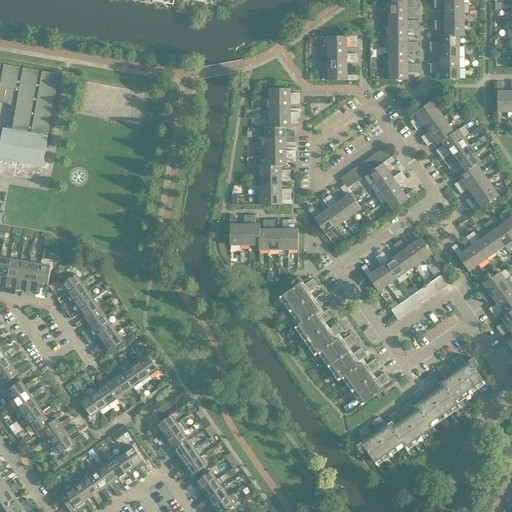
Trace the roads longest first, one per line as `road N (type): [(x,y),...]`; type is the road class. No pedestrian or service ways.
road 1 (residential): [(393,133),(438,197),(337,268),(386,336)]
road 2 (residential): [(393,133),(314,187),(314,143),(372,103),(387,125)]
road 3 (residential): [(447,511),(478,440),(511,394)]
